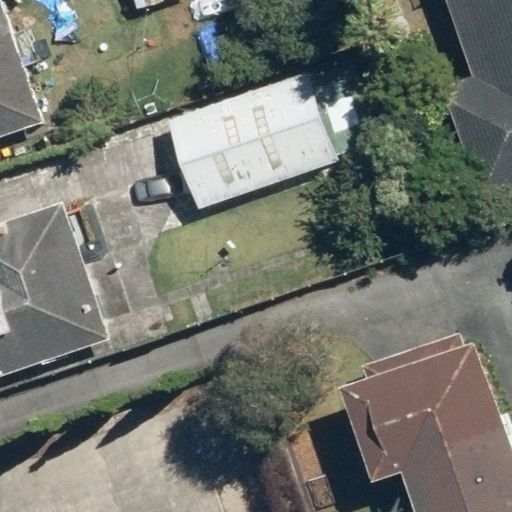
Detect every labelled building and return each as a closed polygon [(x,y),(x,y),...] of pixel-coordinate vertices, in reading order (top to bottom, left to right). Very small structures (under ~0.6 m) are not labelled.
[(0,0),(0,138),(58,118),(15,0),(0,0)] [(147,0),(151,10),(176,0),(147,0)] [(511,0),(464,0),(491,77),(458,89),(496,197),(511,190),(511,0)] [(358,61),(183,117),(211,206),(387,150),(358,61)] [(0,248),(0,378),(124,335),(78,202),(1,229),(7,246),(0,248)] [(511,511),(511,384),(497,341),(477,348),(471,329),(361,366),(398,477),(427,467),(441,511),(511,511)] [(347,511),(338,475),(286,488),(292,511),(347,511)]
